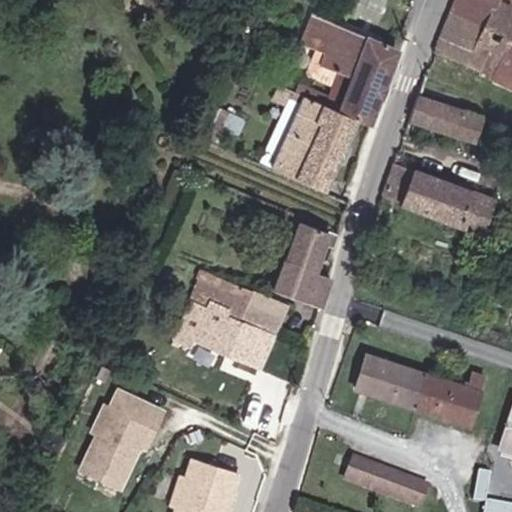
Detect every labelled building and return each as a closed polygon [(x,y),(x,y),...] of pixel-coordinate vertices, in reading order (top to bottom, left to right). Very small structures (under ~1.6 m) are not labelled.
[(375,27),(385,1),(381,0),(355,0),(349,17),(375,27)] [(480,38),(502,48),(511,21),(511,0),(460,0),(438,57),(467,71),(480,38)] [(511,52),(511,21),(502,48),(511,52)] [(375,130),(400,56),(317,24),(304,60),(326,68),(320,82),(341,89),(332,113),(375,130)] [(467,71),(489,81),(502,48),(480,38),(467,71)] [(489,81),(511,91),(511,52),(502,48),(489,81)] [(302,81),(298,92),(323,101),(327,90),(302,81)] [(412,125),(475,148),(483,124),(420,102),(412,125)] [(348,205),(366,157),(375,130),(332,113),(310,104),(279,178),(348,205)] [(486,238),(498,206),(397,169),(384,208),(391,210),(394,203),(486,238)] [(322,314),(335,280),(323,275),(335,246),(341,248),(345,238),(307,224),(277,295),(322,314)] [(367,267),(377,270),(384,247),(373,244),(367,267)] [(141,284),(160,292),(170,270),(151,262),(141,284)] [(286,315),(264,306),(266,299),(207,276),(194,306),(276,340),(286,315)] [(262,373),(276,340),(194,306),(193,305),(176,346),(208,359),(211,352),(262,373)] [(482,393),(469,388),(370,355),(358,390),(471,428),(482,393)] [(469,388),(482,393),(487,380),(473,375),(469,388)] [(141,452),(158,416),(119,398),(83,476),(116,492),(131,460),(127,457),(131,448),(141,452)] [(39,458),(56,468),(64,451),(47,441),(39,458)] [(359,467),(353,465),(350,474),(356,476),(359,467)] [(423,487),(359,467),(356,476),(350,474),(347,484),(423,508),(426,498),(420,496),(423,487)] [(230,511),(241,483),(200,469),(185,511),(230,511)] [(426,498),(429,489),(423,487),(420,496),(426,498)] [(489,511),(491,508),(475,502),(471,511),(489,511)]
